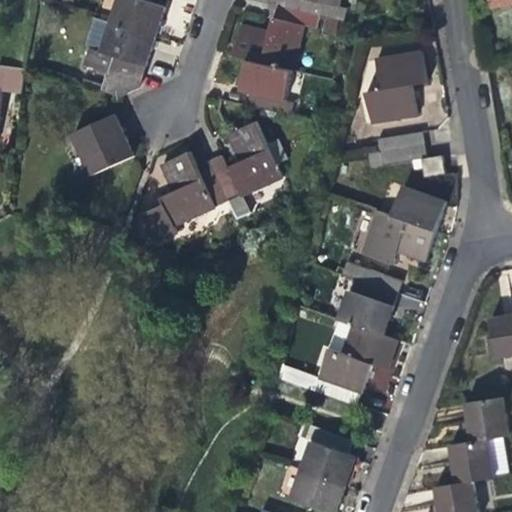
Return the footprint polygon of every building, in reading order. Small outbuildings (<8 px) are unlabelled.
[(147,0),(117,0),(110,21),(158,36),(162,23),(168,7),(147,0)] [(278,0),(278,4),(321,15),(344,20),(347,8),(341,6),(342,0),(278,0)] [(234,55),(247,58),(295,70),(306,25),(317,29),(321,15),(278,4),(274,20),(271,32),(242,24),(234,55)] [(153,52),(158,36),(110,21),(96,16),(87,45),(93,47),(88,64),(111,72),(106,90),(121,95),(142,86),(153,52)] [(373,125),(420,117),(416,93),(415,84),(429,82),(424,51),(378,58),(382,89),(368,92),(373,125)] [(286,102),(295,70),(247,58),(243,75),(239,91),(286,102)] [(0,62),(0,88),(4,89),(4,90),(23,92),(24,89),(25,79),(27,66),(0,62)] [(73,132),(91,175),(136,155),(126,133),(118,113),(73,132)] [(222,155),(209,161),(227,202),(240,196),(241,197),(283,179),(257,120),(228,133),(231,140),(240,160),(227,166),(222,155)] [(379,139),(382,151),(425,144),(423,132),(379,139)] [(384,164),(423,158),(428,157),(425,144),(382,151),(384,164)] [(218,206),(227,202),(209,161),(198,165),(191,150),(161,164),(172,191),(167,194),(162,196),(165,202),(146,211),(159,239),(178,230),(176,226),(218,207),(218,206)] [(443,155),(428,157),(423,158),(425,177),(446,173),(443,155)] [(405,185),(393,215),(437,230),(442,216),(447,201),(405,185)] [(426,261),(437,230),(393,215),(378,209),(363,253),(393,264),(399,253),(414,257),(426,261)] [(343,273),(356,278),(398,293),(403,280),(348,261),(343,273)] [(393,307),(398,293),(356,278),(352,290),(349,289),(339,319),(353,324),(386,336),(391,321),(396,308),(393,307)] [(496,359),(511,356),(511,313),(511,314),(491,317),(496,359)] [(400,341),(386,336),(353,324),(343,351),(330,346),(315,391),(357,406),(367,383),(375,363),(389,369),(400,341)] [(468,424),(471,442),(490,439),(511,436),(506,398),(465,405),(468,424)] [(312,440),(302,469),(348,486),(355,468),(359,457),(351,453),(355,440),(312,425),(308,438),(312,440)] [(453,467),(456,486),(476,482),(497,479),(490,439),(471,442),(450,446),(453,467)] [(338,511),(341,506),(348,486),(302,469),(291,498),(329,511),(338,511)] [(439,511),(480,511),(476,482),(456,486),(436,489),(439,511)]
